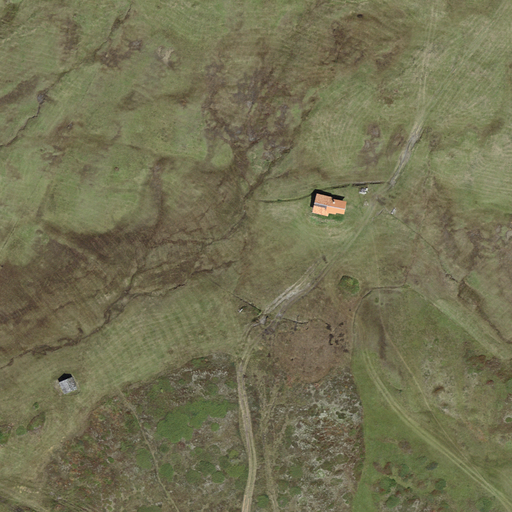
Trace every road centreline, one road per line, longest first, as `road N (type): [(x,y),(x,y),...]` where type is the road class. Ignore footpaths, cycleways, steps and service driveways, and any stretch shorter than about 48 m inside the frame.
road 1 (track): [(506,0),(428,111),(369,216)]
road 2 (track): [(245,511),(239,351),(272,304)]
road 3 (track): [(272,304),(369,216)]
